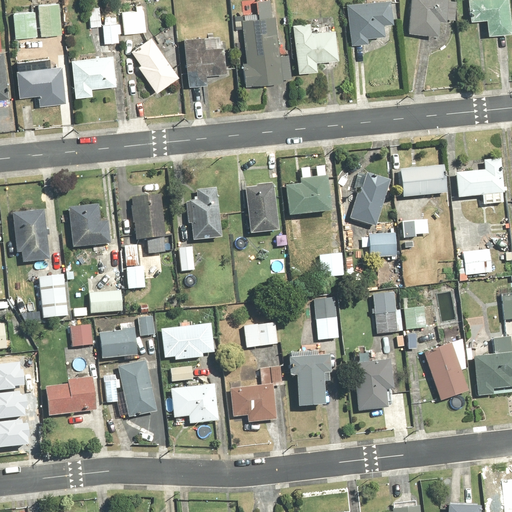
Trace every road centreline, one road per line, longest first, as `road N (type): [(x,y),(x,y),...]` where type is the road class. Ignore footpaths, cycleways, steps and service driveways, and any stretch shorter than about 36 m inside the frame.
road 1 (residential): [(0,158),(511,108)]
road 2 (residential): [(0,484),(137,472),(257,473),(511,442)]
